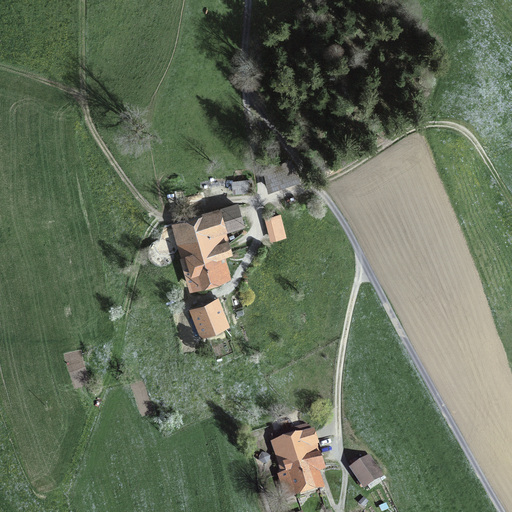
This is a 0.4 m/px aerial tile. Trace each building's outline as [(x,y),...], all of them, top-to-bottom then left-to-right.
[(267,170),(271,188),(299,178),(291,162),(267,170)] [(250,180),(234,182),(235,192),(251,190),(250,180)] [(225,230),(242,224),(237,205),(180,221),(183,230),(176,232),(192,284),(224,276),(218,255),(231,251),(225,230)] [(277,212),(263,217),(270,240),(284,236),(277,212)] [(149,249),(148,254),(150,259),(153,263),(158,265),(163,266),(168,264),(172,260),(175,256),(175,250),(174,245),(170,241),(165,239),(160,239),(155,240),(151,244),(149,249)] [(217,301),(196,309),(204,332),(226,323),(217,301)] [(318,468),(324,466),(314,431),(273,444),(282,471),(279,472),(280,474),(279,475),(287,502),(295,499),(293,492),(295,491),(318,485),(313,468),(317,466),(318,468)] [(355,467),(366,485),(379,476),(368,458),(355,467)]
